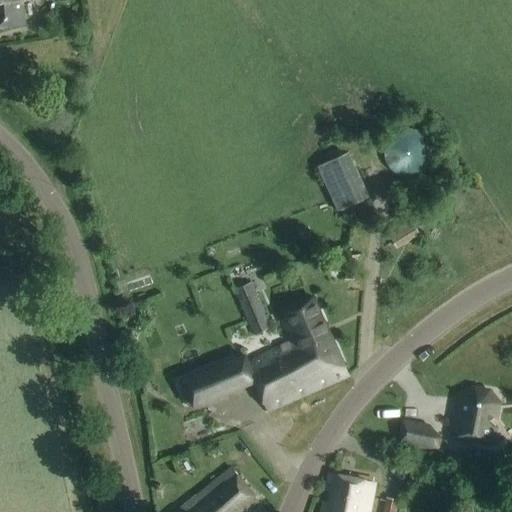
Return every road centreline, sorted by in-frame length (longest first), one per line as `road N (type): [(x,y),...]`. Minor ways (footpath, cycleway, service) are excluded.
road 1 (unclassified): [(136,511),(79,263),(56,210),(0,138)]
road 2 (tertiary): [(290,511),(355,394),(438,321),(511,277)]
